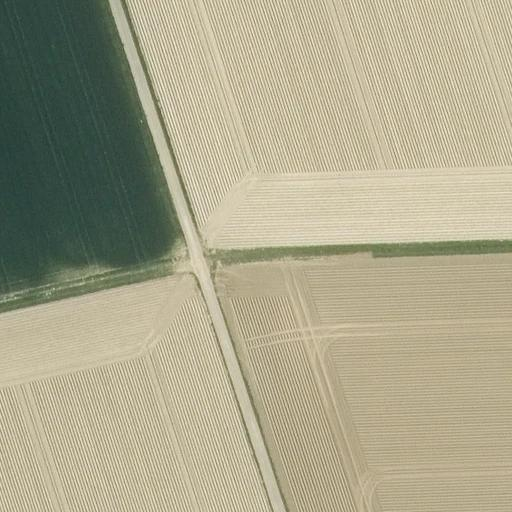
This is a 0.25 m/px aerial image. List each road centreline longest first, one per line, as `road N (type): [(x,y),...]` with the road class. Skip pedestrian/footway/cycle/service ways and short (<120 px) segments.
road 1 (track): [(292,511),(123,0)]
road 2 (track): [(0,317),(215,272),(511,262)]
